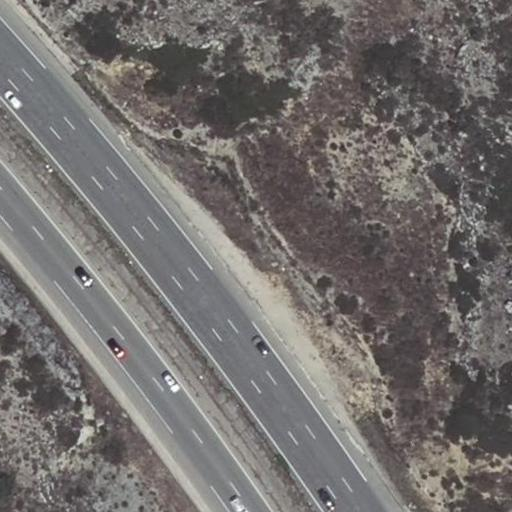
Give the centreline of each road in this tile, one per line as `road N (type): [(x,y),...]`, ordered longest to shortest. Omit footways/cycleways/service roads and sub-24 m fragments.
road 1 (motorway): [(356,511),(183,276),(0,62)]
road 2 (motorway): [(0,186),(250,511)]
